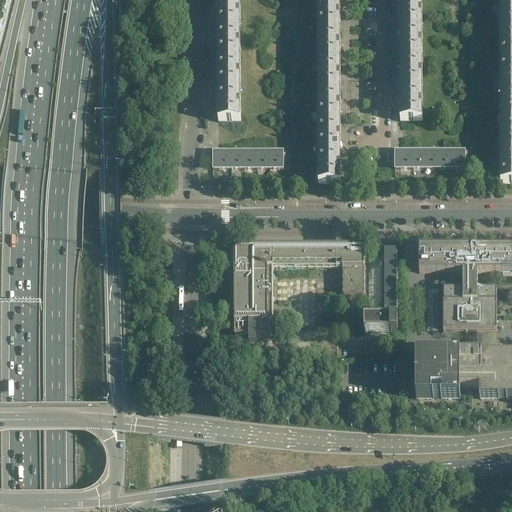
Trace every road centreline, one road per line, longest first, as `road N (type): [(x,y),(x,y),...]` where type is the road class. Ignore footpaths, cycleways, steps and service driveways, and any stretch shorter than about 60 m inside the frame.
road 1 (motorway): [(48,0),(24,237),(24,511)]
road 2 (motorway): [(56,511),(57,241),(81,0)]
road 3 (motorway): [(117,394),(109,0)]
road 4 (secondary): [(153,497),(511,456)]
road 5 (secondary): [(511,433),(375,444),(153,424)]
road 6 (tertiary): [(511,216),(192,217)]
road 7 (unclassified): [(190,511),(192,217)]
road 8 (residential): [(192,217),(194,0)]
road 9 (tertiary): [(192,217),(0,200)]
road 10 (residential): [(362,148),(383,138),(382,0)]
